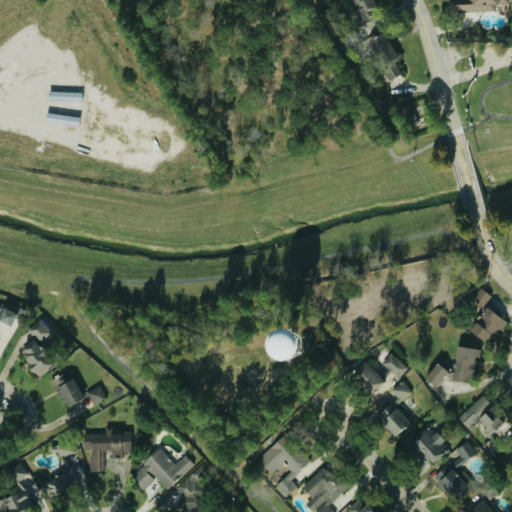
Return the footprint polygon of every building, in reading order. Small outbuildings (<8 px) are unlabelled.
[(378,15),(371,0),(349,0),(359,23),(378,15)] [(454,0),(455,12),(496,11),(496,5),(508,5),(508,0),(454,0)] [(403,58),(386,31),(367,42),(390,80),(402,74),(395,63),(403,58)] [(465,304),(480,314),(492,295),(477,286),(465,304)] [(0,305),(0,323),(14,321),(11,303),(0,305)] [(471,334),(492,344),(499,328),(503,330),(507,319),(483,308),(471,334)] [(52,332),(40,319),(29,330),(41,343),(52,332)] [(38,377),(54,365),(34,339),(18,351),(38,377)] [(478,348),(456,346),(452,380),(474,382),(478,348)] [(400,378),(409,368),(392,352),(382,362),(400,378)] [(352,376),(372,394),(385,380),(365,362),(352,376)] [(434,387),(448,372),(437,362),(424,378),(434,387)] [(391,384),(397,377),(388,369),(382,376),(391,384)] [(55,386),(66,406),(83,396),(73,377),(55,386)] [(413,392),(404,380),(391,390),(400,401),(413,392)] [(94,405),(108,398),(101,385),(87,392),(94,405)] [(373,413),(394,436),(412,418),(391,396),(373,413)] [(470,430),(479,421),(491,434),(505,420),(482,396),(459,418),(470,430)] [(450,448),(429,426),(413,441),(433,463),(450,448)] [(83,434),(84,449),(90,449),(91,471),(105,470),(104,450),(111,450),(111,457),(123,457),(123,452),(132,452),(131,429),(106,430),(106,433),(83,434)] [(312,460),(286,433),(258,459),(272,473),(283,462),(291,470),(276,485),(287,496),(298,485),(292,479),(312,460)] [(88,480),(80,462),(71,466),(67,456),(75,452),(69,440),(56,446),(67,471),(41,483),(48,498),(88,480)] [(477,453),(469,440),(456,449),(460,456),(433,474),(452,502),(470,491),(463,481),(469,477),(460,464),(477,453)] [(131,477),(144,490),(156,477),(170,490),(195,463),(186,455),(177,464),(159,447),(131,477)] [(0,496),(0,504),(3,511),(18,511),(16,507),(32,500),(23,478),(29,476),(24,465),(5,473),(12,491),(0,496)] [(176,507),(180,511),(204,511),(205,511),(197,503),(210,491),(198,478),(206,471),(200,465),(177,488),(186,497),(176,507)] [(303,486),(313,497),(306,503),(314,511),(315,511),(327,501),(331,505),(348,488),(326,465),(303,486)] [(347,511),(372,511),(361,499),(347,511)] [(492,511),(481,500),(468,511),(492,511)]
